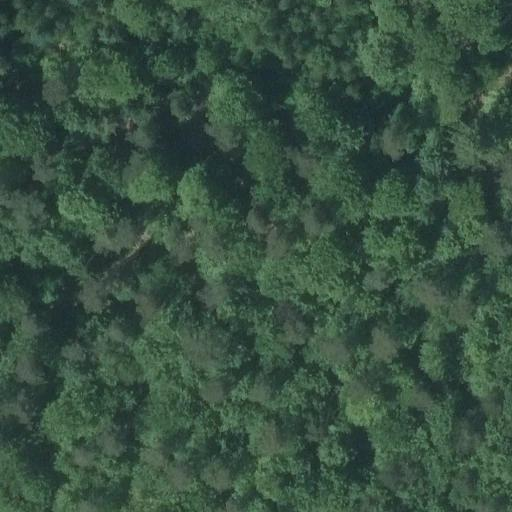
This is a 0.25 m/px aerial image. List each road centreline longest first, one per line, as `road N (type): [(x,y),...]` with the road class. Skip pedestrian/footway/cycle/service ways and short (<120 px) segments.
road 1 (track): [(511,15),(0,472)]
road 2 (track): [(511,350),(323,511)]
